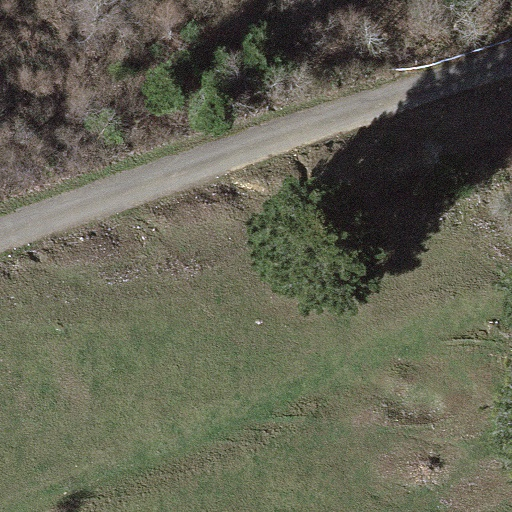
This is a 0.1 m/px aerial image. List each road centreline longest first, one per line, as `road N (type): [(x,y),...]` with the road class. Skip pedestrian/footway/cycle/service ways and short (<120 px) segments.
road 1 (track): [(0,505),(511,292)]
road 2 (unclassified): [(511,54),(0,225)]
